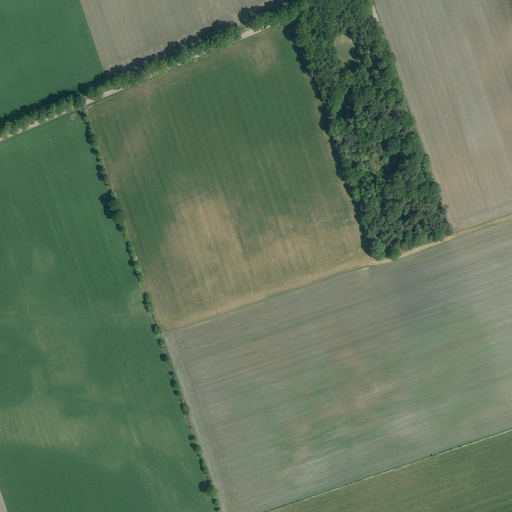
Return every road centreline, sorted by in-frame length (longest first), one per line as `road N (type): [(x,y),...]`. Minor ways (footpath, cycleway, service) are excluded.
road 1 (track): [(84,102),(223,511)]
road 2 (track): [(329,0),(0,138)]
road 3 (track): [(370,0),(445,237)]
